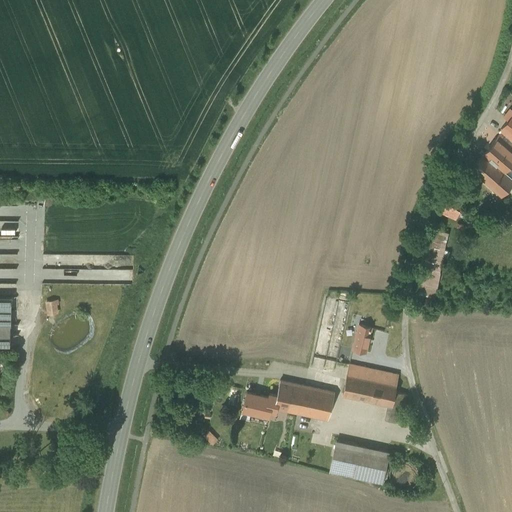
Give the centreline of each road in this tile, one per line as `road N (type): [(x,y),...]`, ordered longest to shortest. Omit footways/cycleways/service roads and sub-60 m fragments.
road 1 (primary): [(107,511),(138,368),(185,229),(234,131),(323,0)]
road 2 (unclassified): [(457,511),(414,390),(406,316),(421,233),(443,175),(494,98),(511,52)]
